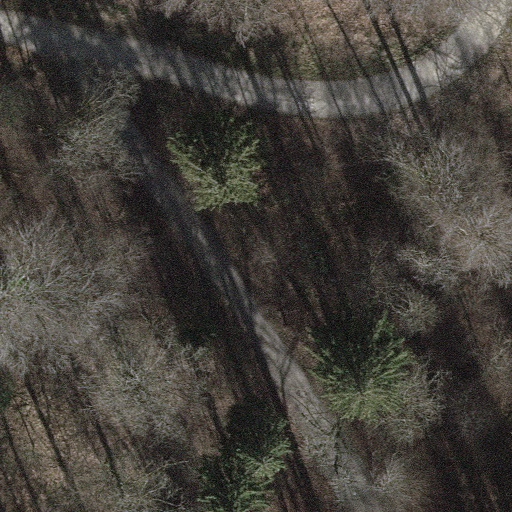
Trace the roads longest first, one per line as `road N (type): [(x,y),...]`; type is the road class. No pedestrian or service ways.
road 1 (track): [(50,35),(302,393),(371,511)]
road 2 (track): [(0,25),(294,101),(396,97),(469,55),(500,0)]
